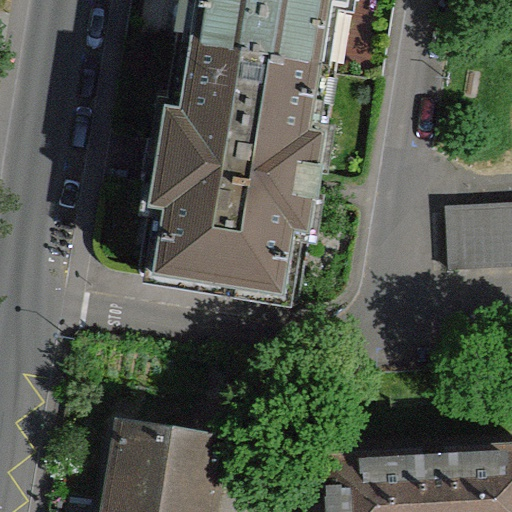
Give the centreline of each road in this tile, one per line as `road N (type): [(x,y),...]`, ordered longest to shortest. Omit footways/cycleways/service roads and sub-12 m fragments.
road 1 (residential): [(376,330),(325,345),(18,292)]
road 2 (residential): [(428,0),(376,330)]
road 3 (tertiary): [(18,292),(67,0)]
road 4 (residential): [(376,330),(511,323)]
road 5 (tertiary): [(0,420),(18,292)]
